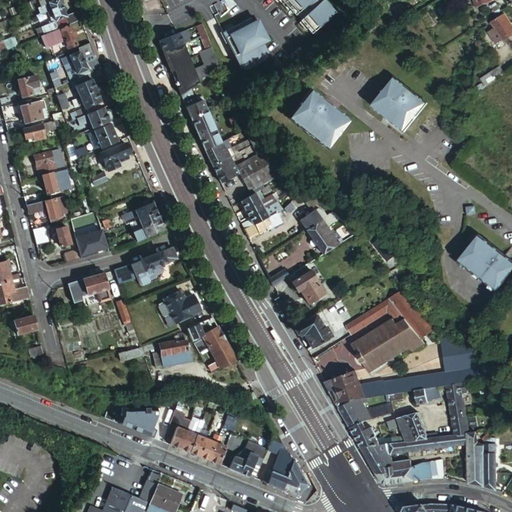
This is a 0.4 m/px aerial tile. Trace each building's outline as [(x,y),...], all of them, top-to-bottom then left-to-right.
[(25,0),(27,3),(24,4),(26,9),(39,4),(40,7),(43,6),(49,3),(47,0),(25,0)] [(59,0),(56,0),(49,3),(43,6),(40,7),(37,8),(44,26),(35,29),(39,37),(40,36),(60,28),(81,20),(78,11),(65,16),(59,0)] [(292,0),(306,13),(317,0),(292,0)] [(473,0),(477,8),(491,3),(490,0),(473,0)] [(339,14),(326,2),(311,18),(324,30),(339,14)] [(490,7),(496,16),(501,12),(495,4),(490,7)] [(511,33),(511,27),(504,15),(491,23),(495,29),(488,34),(494,43),(501,39),(502,40),(511,33)] [(202,24),(196,27),(200,37),(206,35),(202,24)] [(257,25),(231,40),(251,72),(276,57),(270,47),(267,41),(263,43),(260,37),(263,35),(257,25)] [(60,28),(40,36),(45,48),(58,43),(57,40),(64,38),(64,40),(68,49),(77,45),(74,37),(77,37),(75,33),(73,33),(69,26),(60,29),(60,28)] [(179,34),(159,42),(163,53),(183,44),(179,34)] [(179,92),(180,96),(190,89),(204,81),(203,79),(219,68),(206,35),(200,37),(206,50),(199,53),(205,67),(195,74),(188,58),(183,44),(163,53),(166,60),(179,92)] [(0,52),(1,53),(16,46),(13,38),(9,39),(6,40),(0,41),(0,52)] [(97,61),(90,43),(78,48),(80,52),(63,59),(68,72),(75,69),(77,74),(82,72),(84,76),(89,73),(100,69),(97,61)] [(199,53),(188,58),(195,74),(205,67),(199,53)] [(57,57),(50,60),(52,66),(60,63),(57,57)] [(504,74),(499,68),(481,80),(485,87),(504,74)] [(72,81),(79,78),(84,76),(82,72),(77,74),(75,69),(68,72),(72,81)] [(80,97),(97,91),(89,73),(84,76),(79,78),(82,85),(76,87),(80,97)] [(37,76),(18,81),(22,97),(41,93),(37,76)] [(428,107),(395,82),(372,113),(405,138),(428,107)] [(189,116),(190,119),(207,111),(203,101),(196,105),(190,89),(180,96),(186,109),(189,116)] [(101,101),(97,91),(80,97),(73,101),(76,107),(83,104),(84,108),(98,102),(101,101)] [(220,106),(228,102),(230,101),(226,91),(215,95),(220,106)] [(350,128),(314,93),(288,119),(324,154),(350,128)] [(60,106),(67,103),(65,97),(61,98),(60,94),(57,96),(60,106)] [(0,103),(1,107),(14,104),(13,96),(0,98),(0,103)] [(41,110),(45,109),(44,101),(20,107),(24,123),(43,119),(41,110)] [(64,117),(64,118),(66,124),(77,119),(101,109),(98,102),(84,108),(64,117)] [(220,106),(215,108),(217,112),(226,108),(230,117),(234,115),(228,102),(220,106)] [(17,113),(14,104),(1,107),(3,116),(17,113)] [(104,107),(101,109),(77,119),(79,126),(89,122),(92,129),(113,120),(114,118),(112,112),(109,111),(106,112),(104,107)] [(203,148),(204,151),(220,143),(218,138),(207,111),(190,119),(203,148)] [(54,120),(64,118),(64,117),(62,112),(52,116),(54,120)] [(239,126),(236,117),(229,120),(233,129),(239,126)] [(53,122),(23,130),(25,139),(33,138),(34,141),(46,139),(44,131),(55,129),(53,122)] [(94,132),(101,148),(111,144),(118,141),(111,125),(94,132)] [(222,143),(231,139),(243,133),(241,128),(218,138),(220,143),(222,143)] [(255,137),(251,129),(246,131),(250,140),(255,137)] [(89,134),(96,151),(101,148),(94,132),(89,134)] [(258,144),(255,137),(250,140),(253,147),(258,144)] [(222,143),(226,151),(231,149),(228,144),(232,142),(231,139),(222,143)] [(111,144),(101,148),(103,154),(120,147),(118,141),(111,144)] [(220,143),(204,151),(208,159),(226,151),(222,143),(220,143)] [(77,158),(75,151),(72,144),(66,146),(71,160),(77,158)] [(125,144),(120,147),(103,154),(101,155),(108,171),(119,166),(116,159),(129,154),(125,144)] [(83,156),(89,153),(86,147),(75,151),(77,158),(83,156)] [(235,156),(231,148),(231,149),(226,151),(230,158),(235,156)] [(59,150),(35,157),(38,172),(63,166),(59,150)] [(208,159),(212,167),(230,158),(226,151),(208,159)] [(216,176),(234,167),(235,166),(243,162),(239,154),(235,156),(230,158),(212,167),(216,176)] [(248,192),(284,171),(271,154),(261,160),(258,155),(243,162),(235,166),(248,192)] [(238,175),(234,167),(216,176),(220,184),(238,175)] [(66,170),(42,176),(47,194),(70,188),(66,170)] [(104,173),(91,179),(94,186),(107,180),(104,173)] [(313,207),(320,201),(308,187),(302,193),(284,209),(289,215),(304,201),(311,209),(313,207)] [(259,191),(255,193),(259,202),(263,200),(259,191)] [(240,202),(244,210),(259,202),(255,193),(240,202)] [(24,197),(26,205),(41,202),(39,194),(24,197)] [(244,210),(248,218),(275,203),(271,196),(263,200),(259,202),(244,210)] [(62,197),(26,206),(28,215),(47,210),(49,220),(61,217),(60,215),(66,213),(62,197)] [(252,225),(276,213),(282,211),(284,209),(279,201),(275,203),(248,218),(249,220),(252,225)] [(315,211),(321,221),(332,213),(320,201),(313,207),(315,211)] [(156,212),(152,202),(125,214),(122,215),(125,222),(137,216),(138,219),(156,212)] [(469,215),(466,206),(458,208),(460,217),(469,215)] [(306,231),(321,221),(315,211),(300,221),(305,228),(300,231),(301,234),(306,231)] [(142,227),(160,220),(156,212),(138,219),(133,222),(135,227),(141,225),(142,227)] [(252,225),(243,230),(247,239),(258,235),(281,223),(276,213),(252,225)] [(109,220),(103,222),(105,230),(111,228),(109,220)] [(164,230),(160,220),(142,227),(133,231),(137,242),(164,230)] [(240,225),(243,230),(252,225),(249,220),(240,225)] [(323,255),(338,245),(321,221),(306,231),(323,255)] [(46,226),(32,230),(36,246),(49,242),(46,226)] [(75,236),(82,256),(109,246),(102,226),(75,236)] [(67,227),(56,230),(60,246),(71,244),(67,227)] [(346,240),(354,235),(352,230),(343,236),(346,240)] [(511,272),(511,262),(477,237),(458,262),(498,291),(511,272)] [(395,255),(380,238),(371,245),(387,262),(395,255)] [(129,265),(113,271),(117,282),(129,278),(140,274),(158,266),(173,260),(169,249),(129,265)] [(66,255),(68,263),(81,259),(79,252),(66,255)] [(0,284),(12,281),(9,270),(11,269),(9,261),(0,263),(0,284)] [(316,299),(323,294),(324,294),(306,265),(288,277),(287,278),(290,284),(289,287),(292,292),(295,292),(296,293),(299,291),(307,305),(316,299)] [(160,271),(158,266),(140,274),(142,281),(145,282),(152,279),(154,276),(158,274),(160,271)] [(283,280),(287,278),(288,277),(284,269),(279,272),(283,280)] [(268,280),(272,287),(283,280),(279,272),(268,280)] [(103,273),(83,280),(84,284),(86,294),(87,295),(95,292),(98,304),(111,300),(106,282),(107,282),(106,280),(105,280),(103,273)] [(27,289),(26,286),(14,289),(12,281),(0,284),(0,304),(11,301),(9,293),(27,289)] [(29,297),(27,289),(9,293),(11,301),(29,297)] [(409,300),(402,291),(346,326),(351,334),(351,335),(386,313),(387,312),(395,307),(397,309),(405,320),(421,341),(433,332),(409,300)] [(177,292),(160,301),(172,325),(197,312),(189,295),(181,300),(177,292)] [(126,325),(128,332),(133,330),(123,300),(116,303),(123,326),(126,325)] [(395,307),(387,312),(393,320),(396,326),(405,320),(397,309),(395,307)] [(323,329),(315,315),(294,327),(299,338),(302,336),(310,349),(331,337),(325,328),(323,329)] [(37,330),(33,316),(10,321),(11,330),(15,329),(17,335),(37,330)] [(206,320),(186,328),(191,340),(192,340),(200,336),(202,339),(194,343),(192,344),(197,354),(207,349),(218,369),(235,361),(217,326),(212,329),(206,320)] [(393,320),(353,345),(360,355),(358,356),(363,364),(365,363),(371,373),(411,348),(413,352),(424,345),(421,341),(405,320),(396,326),(393,320)] [(130,344),(131,347),(131,348),(139,346),(133,330),(128,332),(132,343),(130,344)] [(184,335),(173,336),(174,342),(159,344),(160,352),(152,353),(154,368),(188,361),(184,335)] [(442,340),(440,341),(446,373),(478,368),(473,344),(451,347),(450,337),(442,340)] [(154,342),(142,346),(144,352),(155,347),(154,342)] [(43,353),(41,346),(28,349),(30,356),(43,353)] [(142,346),(140,347),(118,353),(120,361),(140,356),(144,352),(142,346)] [(112,356),(105,358),(107,364),(113,363),(112,356)] [(362,385),(369,399),(386,396),(412,392),(414,392),(424,390),(436,388),(438,388),(447,386),(466,384),(480,381),(478,368),(446,373),(386,382),(385,382),(362,385)] [(369,399),(362,385),(356,371),(324,383),(330,393),(336,404),(361,400),(369,399)] [(466,384),(447,386),(455,435),(468,433),(462,395),(468,394),(466,384)] [(436,388),(424,390),(427,401),(440,398),(438,388),(436,388)] [(424,390),(414,392),(418,405),(427,403),(427,401),(424,390)] [(412,397),(412,392),(386,396),(387,402),(390,401),(403,400),(403,398),(412,397)] [(257,403),(252,394),(247,397),(252,406),(257,403)] [(361,400),(336,404),(339,410),(364,406),(361,400)] [(184,404),(177,403),(176,408),(169,407),(167,419),(181,422),(184,404)] [(339,410),(350,429),(363,423),(382,417),(394,413),(391,403),(367,410),(364,406),(339,410)] [(160,409),(154,412),(159,421),(165,419),(160,409)] [(407,416),(416,440),(436,438),(435,433),(426,435),(417,412),(407,416)] [(208,461),(225,418),(218,416),(211,434),(214,435),(211,441),(206,439),(199,457),(208,461)] [(274,431),(265,416),(258,423),(254,426),(259,432),(265,438),(267,437),(270,440),(274,431)] [(403,437),(405,442),(416,440),(407,416),(387,422),(391,433),(401,431),(403,437)] [(230,420),(225,418),(208,461),(215,464),(218,465),(225,446),(219,444),(222,438),(223,438),(230,420)] [(251,422),(241,419),(238,430),(244,432),(247,425),(250,426),(251,422)] [(357,441),(361,449),(379,446),(381,445),(390,444),(405,442),(403,437),(391,439),(389,438),(386,439),(384,439),(382,438),(381,438),(373,440),(367,429),(363,423),(350,429),(357,441)] [(259,432),(254,426),(251,429),(247,433),(252,438),(259,432)] [(195,456),(199,457),(206,439),(198,436),(201,429),(197,427),(194,434),(197,436),(190,453),(195,456)] [(170,445),(180,450),(187,432),(176,428),(170,445)] [(267,448),(278,453),(282,444),(274,431),(270,440),(267,448)] [(187,432),(180,450),(190,453),(197,436),(194,434),(187,432)] [(392,454),(467,445),(478,442),(478,441),(476,432),(468,433),(455,435),(436,438),(416,440),(405,442),(390,444),(392,454)] [(486,442),(491,436),(488,433),(482,438),(486,442)] [(467,445),(468,484),(476,486),(496,490),(495,445),(484,446),(478,442),(467,445)] [(282,444),(278,453),(271,472),(265,469),(263,476),(261,482),(272,486),(281,490),(297,496),(306,485),(282,444)] [(372,468),(376,476),(388,474),(387,469),(393,468),(393,462),(389,454),(392,454),(390,444),(381,445),(379,446),(361,449),(372,468)] [(263,459),(265,454),(251,448),(249,453),(263,459)] [(228,469),(254,479),(263,459),(249,453),(247,455),(242,453),(238,453),(235,456),(234,456),(228,469)] [(388,474),(376,476),(380,483),(389,485),(399,484),(414,482),(426,480),(430,480),(437,479),(444,479),(442,460),(423,463),(412,468),(410,460),(396,462),(393,462),(393,468),(387,469),(388,474)] [(87,511),(145,511),(149,504),(157,484),(160,477),(150,473),(138,498),(112,487),(102,511),(89,507),(87,511)] [(173,511),(181,494),(157,484),(149,504),(168,511),(173,511)] [(451,511),(453,505),(452,505),(431,503),(420,505),(405,507),(403,511),(451,511)]
